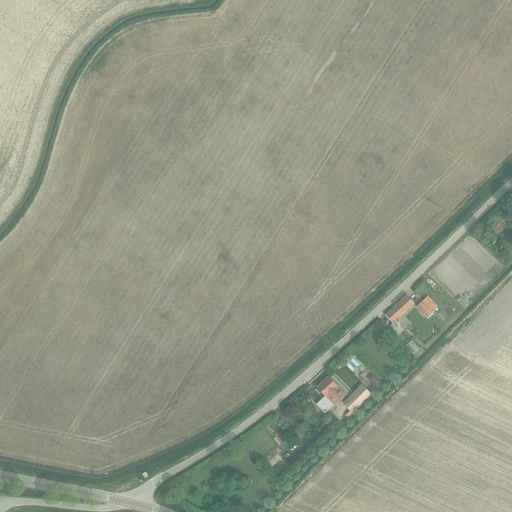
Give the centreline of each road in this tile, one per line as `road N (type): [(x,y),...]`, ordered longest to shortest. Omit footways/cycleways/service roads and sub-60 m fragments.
road 1 (unclassified): [(120,501),(232,434),(289,389),(511,180)]
road 2 (unclassified): [(0,498),(99,509),(127,502)]
road 3 (tertiary): [(120,501),(0,477)]
